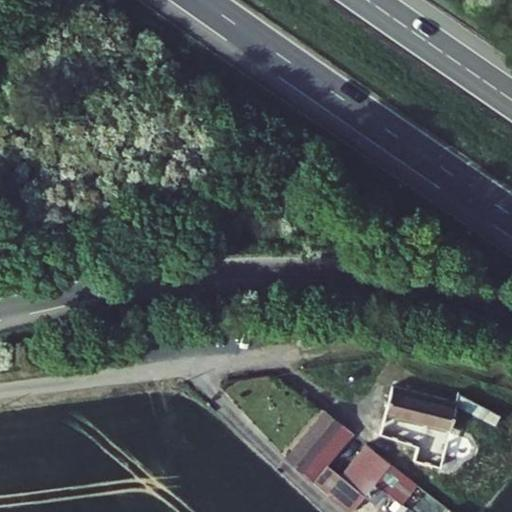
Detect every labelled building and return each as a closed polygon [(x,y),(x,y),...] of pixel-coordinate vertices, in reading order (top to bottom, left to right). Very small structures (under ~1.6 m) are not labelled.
[(439,424),(443,409),(447,410),(450,401),(473,409),(477,397),(450,388),(448,393),(386,373),(376,407),(439,424)] [(495,404),(477,397),(473,409),(491,415),(495,404)] [(443,409),(439,424),(376,407),(371,421),(410,433),(406,447),(432,455),(436,441),(450,446),(462,442),(464,435),(457,426),(442,421),(447,410),(443,409)] [(316,488),(336,460),(330,455),(346,432),(317,413),(282,462),(316,488)] [(316,488),(348,511),(371,480),(396,499),(411,479),(361,443),(344,466),(336,460),(316,488)]
